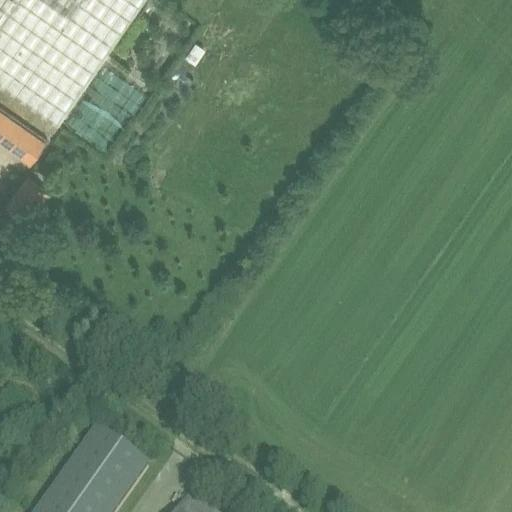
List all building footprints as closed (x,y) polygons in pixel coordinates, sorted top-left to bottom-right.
[(144,0),(0,0),(0,83),(57,124),(144,0)] [(199,55),(191,49),(185,57),(194,62),(199,55)] [(0,140),(31,163),(45,144),(0,111),(0,140)] [(28,223),(49,194),(28,178),(6,207),(28,223)] [(117,511),(149,466),(96,429),(37,511),(117,511)] [(210,511),(191,499),(181,511),(210,511)]
